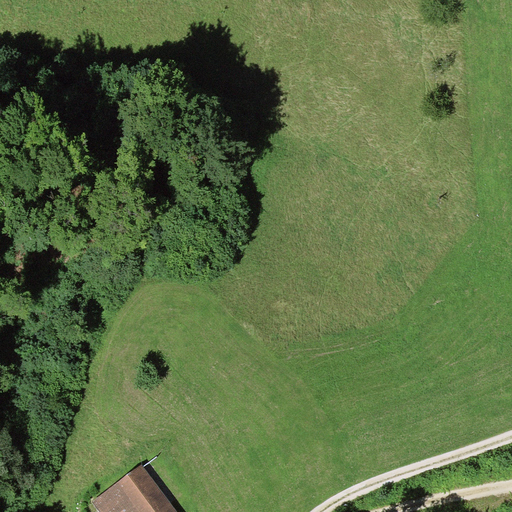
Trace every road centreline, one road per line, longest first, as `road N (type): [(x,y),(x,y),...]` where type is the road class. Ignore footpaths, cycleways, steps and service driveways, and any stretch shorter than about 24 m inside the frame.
road 1 (track): [(511,432),(357,489),(326,511)]
road 2 (track): [(511,484),(383,511)]
